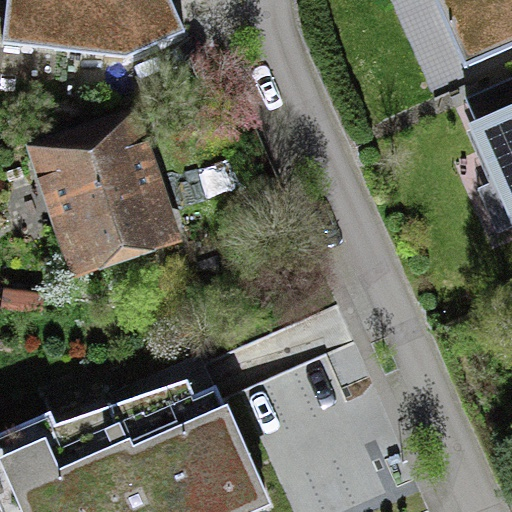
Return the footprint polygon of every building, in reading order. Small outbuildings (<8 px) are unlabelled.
[(6,0),(2,44),(126,58),(184,32),(169,0),(6,0)] [(511,0),(434,0),(464,68),(511,46),(511,0)] [(511,112),(478,128),(511,205),(511,112)] [(82,263),(162,235),(124,121),(43,148),(82,263)] [(145,422),(80,451),(71,430),(59,436),(54,423),(0,446),(0,511),(269,511),(219,397),(148,428),(145,422)]
